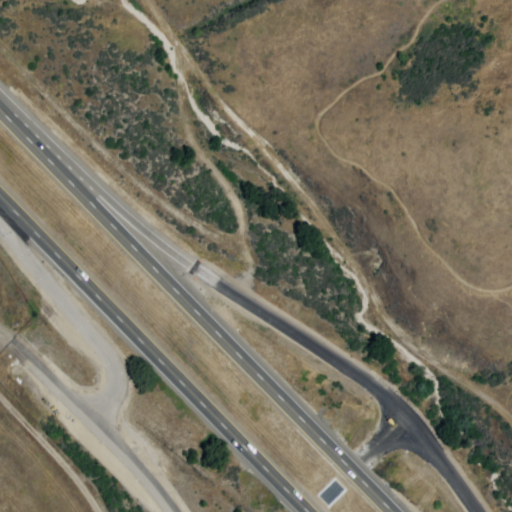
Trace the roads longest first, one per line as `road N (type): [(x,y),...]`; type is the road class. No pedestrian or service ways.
road 1 (trunk): [(393,511),(0,109)]
road 2 (trunk): [(409,414),(356,368),(200,272),(0,98)]
road 3 (trunk): [(0,198),(306,511)]
road 4 (trunk): [(0,224),(108,356),(115,377),(109,401),(85,431)]
road 5 (residential): [(168,511),(43,392),(0,332)]
road 6 (residential): [(483,511),(409,414)]
